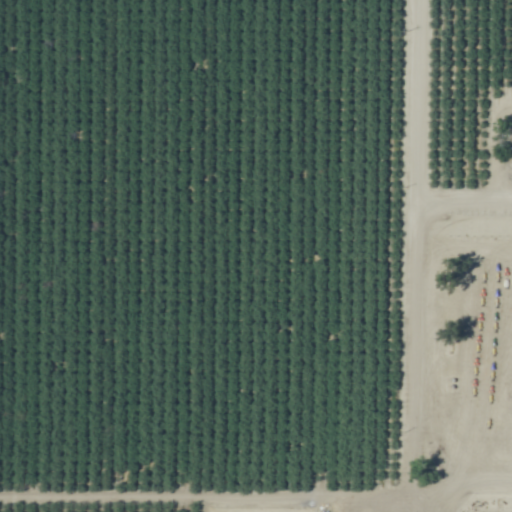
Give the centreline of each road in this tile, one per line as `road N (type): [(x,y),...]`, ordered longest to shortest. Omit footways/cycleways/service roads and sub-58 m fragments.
road 1 (track): [(416,205),(425,443),(436,465),(467,485),(511,487)]
road 2 (track): [(416,0),(416,205)]
